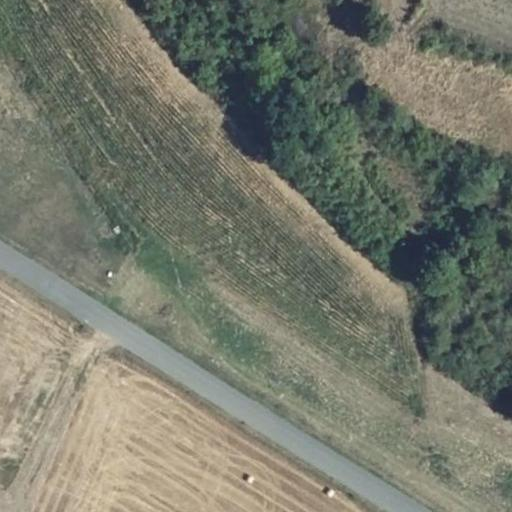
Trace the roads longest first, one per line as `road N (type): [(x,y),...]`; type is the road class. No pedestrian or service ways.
road 1 (unclassified): [(0,254),(407,511)]
road 2 (track): [(109,321),(17,511)]
